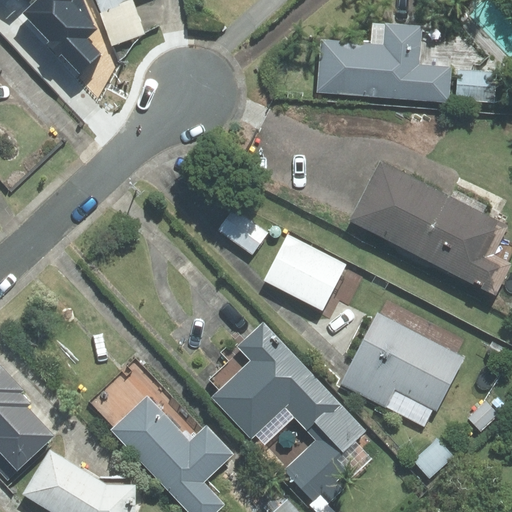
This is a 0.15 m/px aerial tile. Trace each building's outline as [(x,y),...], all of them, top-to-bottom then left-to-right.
[(79,76),(97,96),(117,64),(89,0),(30,0),(30,1),(34,6),(26,14),(50,39),(47,43),(58,55),(63,52),(82,74),(79,76)] [(96,0),(101,11),(129,0),(96,0)] [(132,0),(129,0),(101,11),(112,44),(144,32),(132,0)] [(422,27),(374,23),(373,44),(321,40),(317,92),(449,103),(452,67),(419,64),(422,27)] [(457,100),(494,102),(497,73),(459,70),(457,100)] [(509,225),(380,161),(350,220),(496,294),(511,264),(508,262),(511,252),(511,246),(501,241),(509,225)] [(267,233),(234,210),(219,230),(252,254),(267,233)] [(265,280),(323,310),(346,264),(288,235),(265,280)] [(373,297),(359,287),(338,318),(352,327),(373,297)] [(465,358),(378,313),(341,384),(424,427),(433,409),(437,412),(465,358)] [(256,435),(265,445),(294,417),(317,440),(285,470),(321,508),(374,458),(357,440),(365,432),(263,323),(245,340),(240,335),(221,352),(229,361),(209,379),(219,390),(211,397),(251,439),(256,435)] [(112,430),(188,511),(216,511),(225,505),(204,482),(235,454),(206,423),(198,430),(134,361),(128,367),(132,371),(127,377),(122,372),(90,401),(115,428),(112,430)] [(0,471),(8,480),(55,436),(27,407),(31,403),(20,393),(23,390),(0,365),(0,471)] [(498,415),(485,401),(468,417),(481,431),(498,415)] [(454,457),(437,438),(413,460),(430,478),(454,457)] [(134,511),(135,479),(99,479),(49,449),(22,494),(52,511),(134,511)] [(274,511),(297,511),(287,500),(274,511)]
